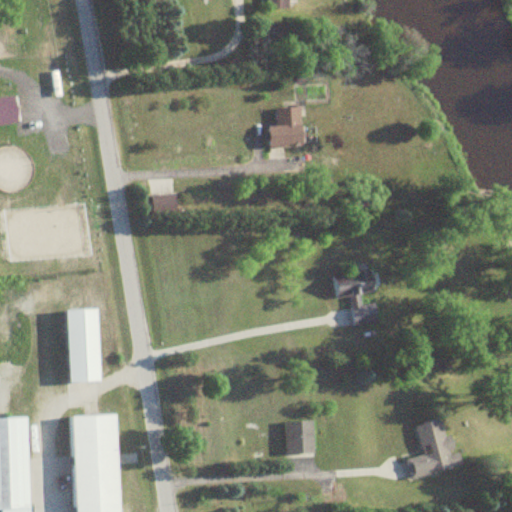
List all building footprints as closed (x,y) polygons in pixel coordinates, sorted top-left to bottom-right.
[(264,0),(265,10),(287,10),(287,0),(264,0)] [(274,125),(266,125),(266,147),(299,147),(299,107),(274,107),(274,125)] [(350,326),(375,323),(372,303),(357,305),(356,294),(375,292),(372,271),(333,276),(336,300),(346,299),(350,326)] [(63,310),(65,383),(96,383),(94,309),(63,310)] [(69,417),(72,507),(116,506),(114,416),(69,417)] [(27,511),(25,419),(0,419),(0,511),(27,511)] [(407,478),(456,466),(448,436),(441,437),(437,419),(412,425),(419,455),(402,460),(407,478)] [(309,454),(309,422),(284,422),(284,454),(309,454)]
